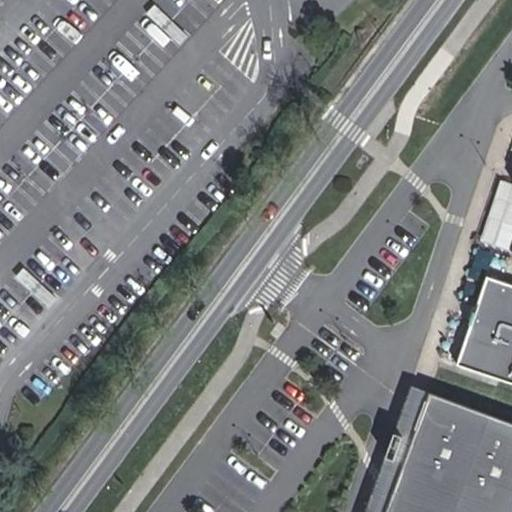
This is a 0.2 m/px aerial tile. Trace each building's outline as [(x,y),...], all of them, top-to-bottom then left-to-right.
[(175,45),(185,35),(153,8),(145,16),(175,45)] [(511,176),(500,172),(479,234),(511,244),(511,176)] [(51,303),(58,294),(26,266),(19,276),(51,303)] [(511,277),(486,268),(456,357),(511,375),(511,277)] [(385,511),(404,461),(431,389),(418,385),(370,511),(385,511)] [(511,511),(511,419),(431,389),(404,461),(385,511),(511,511)]
